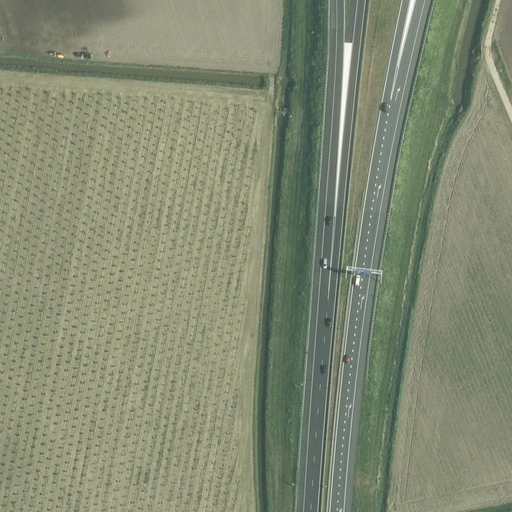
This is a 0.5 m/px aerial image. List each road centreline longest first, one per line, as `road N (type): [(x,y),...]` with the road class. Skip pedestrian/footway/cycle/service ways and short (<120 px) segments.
road 1 (motorway): [(337,511),(390,99)]
road 2 (motorway): [(334,217),(310,511)]
road 3 (motorway): [(361,0),(334,217)]
road 4 (motorway): [(340,0),(334,217)]
road 5 (unclassified): [(511,115),(489,60),(499,0)]
